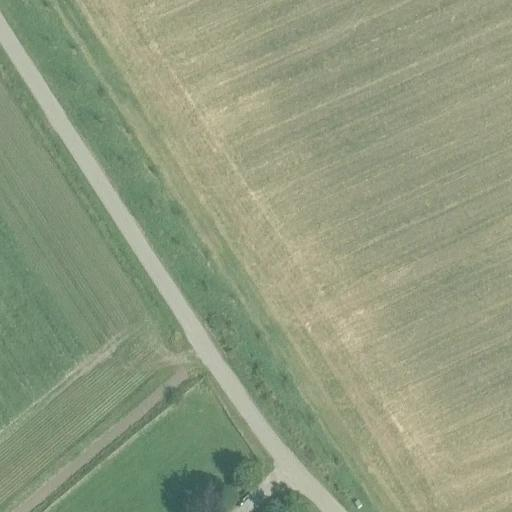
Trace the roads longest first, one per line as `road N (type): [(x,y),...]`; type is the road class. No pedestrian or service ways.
road 1 (track): [(83,0),(408,511)]
road 2 (tertiary): [(0,28),(205,351),(295,474)]
